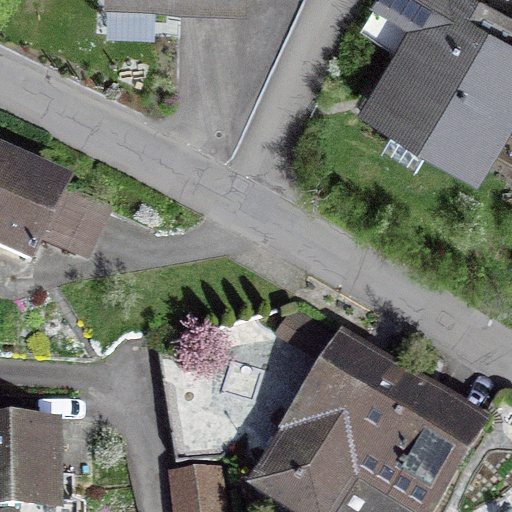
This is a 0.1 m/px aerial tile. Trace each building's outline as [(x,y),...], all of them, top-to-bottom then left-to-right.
[(378,0),(364,24),(414,55),(387,99),(437,130),(430,141),(474,168),(508,112),(511,114),(511,112),(511,25),(502,20),(504,17),(477,0),(378,0)] [(63,189),(0,160),(0,248),(30,262),(63,189)] [(106,209),(69,194),(51,238),(87,254),(106,209)] [(336,338),(291,313),(279,336),(323,361),(336,338)] [(428,511),(483,425),(346,341),(255,489),(291,511),(428,511)] [(0,510),(54,510),(53,430),(0,430),(0,510)] [(220,511),(216,470),(176,475),(180,511),(220,511)]
